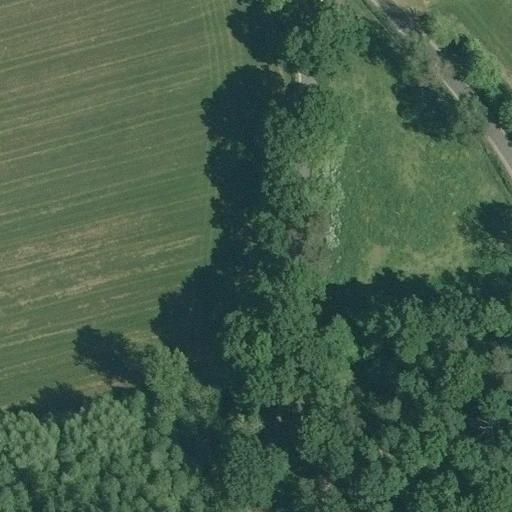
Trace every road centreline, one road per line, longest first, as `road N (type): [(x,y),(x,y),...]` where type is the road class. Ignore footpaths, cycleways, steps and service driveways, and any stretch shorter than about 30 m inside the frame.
road 1 (unclassified): [(260,511),(308,111),(297,0)]
road 2 (unclassified): [(511,161),(383,0)]
